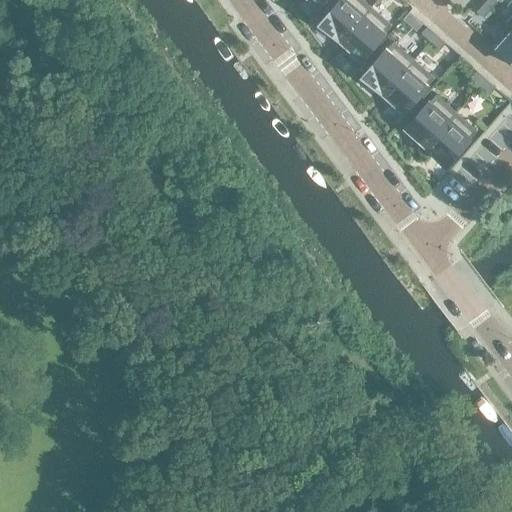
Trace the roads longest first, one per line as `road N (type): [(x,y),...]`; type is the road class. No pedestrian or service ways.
road 1 (residential): [(427,248),(240,0)]
road 2 (residential): [(511,363),(427,248)]
road 3 (residential): [(511,152),(427,248)]
